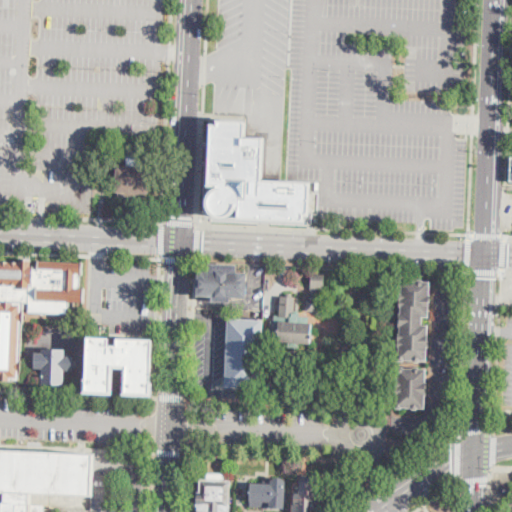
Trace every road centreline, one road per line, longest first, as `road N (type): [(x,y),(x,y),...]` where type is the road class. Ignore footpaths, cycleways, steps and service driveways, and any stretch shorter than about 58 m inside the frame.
road 1 (primary): [(485,256),(0,234)]
road 2 (secondary): [(485,256),(494,0)]
road 3 (secondary): [(192,0),(180,243)]
road 4 (secondary): [(475,455),(485,256)]
road 5 (residential): [(0,419),(190,427)]
road 6 (secondary): [(180,243),(172,426)]
road 7 (residential): [(190,427),(345,431)]
